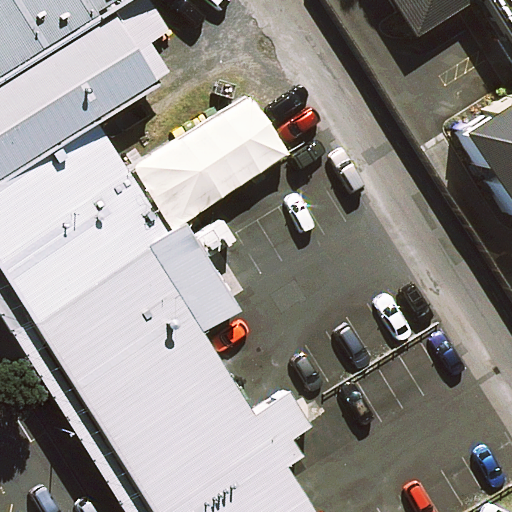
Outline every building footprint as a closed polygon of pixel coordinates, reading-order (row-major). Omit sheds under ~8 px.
[(0,0),(0,46),(73,0),(0,0)] [(98,0),(73,0),(0,46),(0,154),(76,107),(140,67),(98,0)] [(511,0),(385,0),(405,34),(461,0),(475,0),(511,60),(511,85),(444,127),(498,217),(511,208),(511,0)] [(189,211),(195,221),(213,210),(222,224),(270,195),(254,169),(278,153),(242,96),(123,166),(161,228),(189,211)] [(76,107),(0,154),(0,287),(7,299),(124,226),(143,214),(76,107)] [(304,511),(124,226),(7,299),(140,511),(304,511)]
